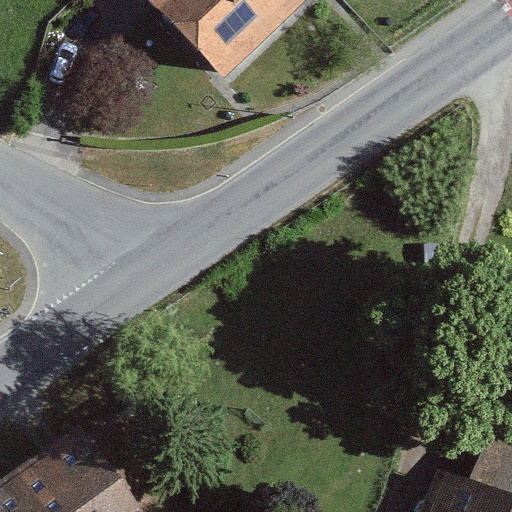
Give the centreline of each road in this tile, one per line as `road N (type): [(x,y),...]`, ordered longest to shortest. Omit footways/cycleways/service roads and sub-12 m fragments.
road 1 (secondary): [(511,23),(139,280)]
road 2 (unknown): [(485,41),(510,94),(492,216),(511,291)]
road 3 (tertiary): [(0,175),(92,236),(139,280)]
road 4 (secondary): [(139,280),(0,377)]
